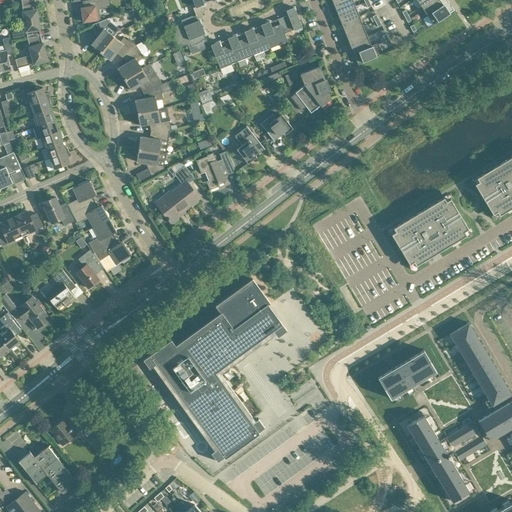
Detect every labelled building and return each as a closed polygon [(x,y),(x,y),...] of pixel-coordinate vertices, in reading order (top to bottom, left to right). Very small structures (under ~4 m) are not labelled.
[(110,7),(108,0),(88,0),(82,1),(84,11),(81,11),(83,22),(100,19),(99,9),(110,7)] [(355,6),(352,0),(341,0),(333,3),(337,13),(355,6)] [(427,15),(443,5),(439,0),(430,0),(421,6),(417,8),(424,18),(427,16),(427,15)] [(40,36),(35,4),(22,6),(27,38),(40,36)] [(433,25),(449,14),(443,5),(427,15),(427,16),(433,25)] [(359,16),(355,6),(337,13),(341,23),(359,16)] [(182,23),(172,28),(175,38),(203,26),(202,26),(199,20),(198,20),(198,18),(197,19),(195,16),(196,16),(193,7),(193,8),(196,15),(192,17),(192,16),(181,21),(182,23)] [(278,20),(280,25),(281,25),(284,34),(294,30),(302,27),(294,7),(286,10),(288,15),(273,21),(274,21),(278,20)] [(363,26),(359,16),(341,23),(345,33),(363,26)] [(455,25),(460,22),(457,17),(439,28),(446,41),(460,33),(455,25)] [(100,52),(113,36),(107,31),(110,27),(107,24),(108,23),(105,20),(92,25),(94,30),(99,34),(90,44),(100,52)] [(287,41),(284,34),(281,25),(280,25),(272,29),(270,23),(271,22),(270,22),(269,21),(261,25),(261,26),(257,28),(261,26),(264,32),(270,48),(287,41)] [(203,27),(203,26),(175,38),(179,47),(191,43),(192,46),(202,42),(201,41),(206,39),(209,47),(206,39),(205,39),(204,39),(204,36),(205,36),(204,34),(205,34),(202,27),(203,27)] [(367,36),(363,26),(345,33),(349,43),(367,36)] [(264,32),(256,35),(253,30),(254,29),(253,29),(253,28),(244,31),(244,33),(240,34),(240,35),(245,33),(247,39),(254,55),(270,48),(264,32)] [(254,55),(247,39),(239,42),(236,36),(237,36),(236,36),(236,35),(227,38),(228,39),(223,41),(224,41),(228,40),(230,46),(231,45),(237,62),(254,55)] [(40,36),(27,38),(32,55),(15,59),(18,68),(43,61),(44,61),(45,60),(46,59),(46,58),(46,57),(40,36)] [(119,49),(126,54),(136,45),(128,38),(127,40),(123,37),(120,42),(113,36),(100,52),(111,61),(119,49)] [(371,46),(367,36),(349,43),(353,54),(371,46)] [(14,53),(10,37),(2,39),(5,51),(0,52),(0,71),(0,72),(10,70),(7,54),(14,53)] [(150,37),(143,41),(147,50),(154,47),(150,37)] [(237,62),(231,45),(230,46),(222,49),(220,43),(221,43),(220,42),(220,43),(219,41),(210,45),(220,69),(237,62)] [(124,79),(142,69),(137,62),(142,59),(140,55),(142,54),(136,45),(126,54),(130,61),(118,69),(124,79)] [(379,55),(376,48),(375,45),(371,46),(353,54),(358,64),(379,55)] [(330,90),(325,80),(320,66),(300,74),(304,85),(295,92),(295,93),(292,95),(291,93),(284,98),(297,115),(304,110),(302,108),(305,106),(311,113),(320,105),(321,106),(331,98),(328,91),(330,90)] [(160,85),(155,76),(153,77),(151,73),(146,76),(142,69),(124,79),(131,91),(143,83),(147,90),(160,85)] [(268,77),(270,80),(281,76),(279,72),(268,77)] [(290,86),(294,85),(289,74),(286,75),(290,86)] [(168,82),(160,85),(147,90),(149,98),(135,100),(137,113),(158,109),(156,101),(163,99),(162,93),(170,89),(168,82)] [(49,93),(45,93),(43,88),(27,93),(31,104),(49,98),(49,93)] [(268,97),(271,104),(276,102),(272,94),(268,97)] [(228,95),(220,98),(225,105),(232,100),(228,95)] [(50,110),(49,98),(31,104),(34,115),(35,115),(50,110)] [(1,102),(4,114),(10,112),(7,100),(1,102)] [(171,130),(168,113),(167,107),(158,109),(137,113),(140,126),(154,123),(155,131),(169,131),(171,130)] [(53,121),(50,110),(35,115),(34,115),(33,115),(37,126),(53,121)] [(286,118),(285,116),(283,115),(283,116),(281,114),(276,119),(273,114),(261,123),(260,123),(274,142),(275,141),(273,139),(282,133),(284,135),(293,128),(287,122),(288,121),(287,119),(286,118)] [(57,131),(53,121),(37,126),(41,137),(57,131)] [(265,149),(258,140),(246,125),(246,126),(246,127),(235,136),(242,145),(236,149),(238,151),(237,151),(238,153),(239,155),(240,156),(242,157),(247,164),(256,157),(254,154),(263,148),(264,149),(265,149)] [(62,142),(57,131),(41,137),(45,148),(46,148),(46,147),(62,142)] [(168,141),(169,131),(155,131),(156,131),(154,139),(140,136),(138,149),(159,152),(160,144),(165,145),(166,141),(168,141)] [(69,151),(62,142),(46,147),(46,148),(50,158),(69,151)] [(9,143),(7,144),(3,145),(8,155),(0,158),(0,167),(1,169),(0,169),(0,188),(13,183),(9,174),(21,168),(9,143)] [(157,161),(159,152),(138,149),(136,162),(149,164),(149,170),(152,176),(163,171),(164,166),(162,166),(163,161),(157,161)] [(71,155),(69,151),(50,158),(54,169),(70,163),(68,158),(71,155)] [(225,151),(219,154),(221,159),(216,161),(213,153),(207,155),(207,156),(196,161),(201,173),(205,172),(209,180),(206,181),(210,190),(218,187),(217,185),(225,182),(220,170),(225,168),(227,173),(234,170),(235,172),(236,172),(229,156),(225,151)] [(498,168),(496,166),(476,178),(479,181),(474,184),(493,214),(497,212),(499,216),(511,207),(511,156),(500,163),(501,165),(498,168)] [(24,168),(29,179),(35,176),(30,165),(24,168)] [(169,193),(172,196),(159,206),(155,202),(155,203),(171,223),(180,217),(179,215),(182,212),(183,212),(200,199),(188,183),(194,179),(185,166),(174,174),(182,184),(169,193)] [(25,189),(30,186),(26,178),(21,180),(25,189)] [(67,204),(72,214),(95,202),(92,193),(95,192),(89,181),(88,181),(87,180),(78,184),(79,186),(73,189),(78,199),(67,204)] [(42,203),(51,223),(61,219),(64,225),(74,221),(67,206),(67,207),(61,209),(56,197),(42,203)] [(414,218),(413,216),(393,228),(395,231),(391,234),(409,264),(414,262),(416,266),(433,255),(432,253),(437,250),(439,252),(454,243),(454,242),(456,241),(466,235),(464,231),(468,229),(450,199),(446,201),(444,197),(436,202),(437,203),(429,208),(428,206),(417,213),(418,215),(414,218)] [(109,218),(103,208),(100,209),(95,202),(72,214),(77,223),(87,217),(93,227),(109,218)] [(27,211),(13,217),(22,236),(43,227),(36,213),(29,216),(27,211)] [(22,236),(13,217),(0,223),(0,224),(2,229),(0,229),(0,243),(1,246),(8,242),(8,243),(22,236)] [(115,229),(109,218),(93,227),(98,237),(88,243),(92,250),(94,252),(116,238),(112,230),(115,229)] [(81,237),(76,241),(81,248),(86,244),(81,237)] [(121,246),(116,238),(94,252),(106,272),(116,266),(115,265),(121,261),(122,262),(130,257),(129,255),(131,254),(124,244),(121,246)] [(84,266),(76,273),(88,288),(99,280),(92,271),(95,269),(97,270),(102,266),(93,253),(90,250),(78,259),(84,266)] [(70,299),(74,296),(70,291),(75,287),(63,270),(53,278),(59,285),(46,294),(59,311),(60,311),(58,309),(64,304),(66,306),(72,301),(70,299)] [(171,340),(143,360),(149,368),(156,364),(217,449),(211,453),(217,462),(220,459),(224,457),(225,459),(259,434),(258,432),(264,427),(258,419),(252,423),(249,420),(218,377),(218,376),(220,374),(221,375),(222,375),(221,374),(227,369),(228,369),(228,368),(234,364),(235,365),(240,362),(239,360),(243,357),(244,359),(245,358),(245,356),(262,344),(263,345),(268,341),(267,340),(271,337),(272,338),(273,337),(272,336),(275,334),(277,337),(287,330),(268,305),(270,303),(267,299),(255,283),(252,279),(215,306),(220,313),(175,346),(171,340)] [(0,298),(0,300),(9,312),(15,307),(5,294),(0,298)] [(21,308),(16,311),(24,321),(28,317),(37,328),(49,318),(32,296),(20,306),(21,308)] [(4,332),(0,335),(0,338),(9,350),(20,342),(13,334),(19,329),(20,331),(21,331),(12,319),(0,328),(4,332)] [(468,323),(449,334),(456,344),(475,333),(468,323)] [(475,333),(456,344),(461,354),(480,342),(475,333)] [(0,357),(9,350),(0,338),(0,357)] [(480,342),(461,354),(465,360),(484,349),(480,342)] [(484,349),(465,360),(469,367),(488,355),(484,349)] [(385,373),(377,377),(390,399),(394,397),(400,393),(406,389),(412,385),(426,377),(433,373),(436,371),(423,350),(416,354),(414,355),(399,364),(392,369),(387,371),(385,373)] [(488,355),(469,367),(473,373),(492,362),(488,355)] [(492,362),(473,373),(477,379),(496,368),(492,362)] [(496,368),(477,379),(481,386),(499,375),(496,368)] [(499,375),(481,386),(484,392),(503,381),(499,375)] [(503,381),(484,392),(492,406),(511,394),(503,381)] [(511,399),(478,420),(490,441),(511,427),(511,399)] [(407,425),(407,426),(423,453),(422,453),(435,474),(452,501),(453,501),(469,491),(468,491),(469,491),(453,464),(486,444),(473,421),(439,441),(424,415),(423,416),(423,415),(407,425)] [(50,430),(62,445),(76,435),(75,434),(82,428),(74,419),(67,424),(64,420),(50,430)] [(110,460),(120,452),(103,430),(93,438),(110,460)] [(75,480),(48,446),(51,445),(50,444),(34,457),(28,450),(30,452),(19,461),(17,459),(37,485),(38,485),(36,483),(47,474),(49,476),(47,474),(49,473),(57,483),(56,484),(55,484),(61,492),(78,479),(77,478),(75,480)] [(40,511),(25,492),(13,501),(7,493),(0,498),(6,506),(6,507),(9,511),(40,511)] [(511,511),(511,501),(510,503),(504,507),(498,510),(494,511),(511,511)]
